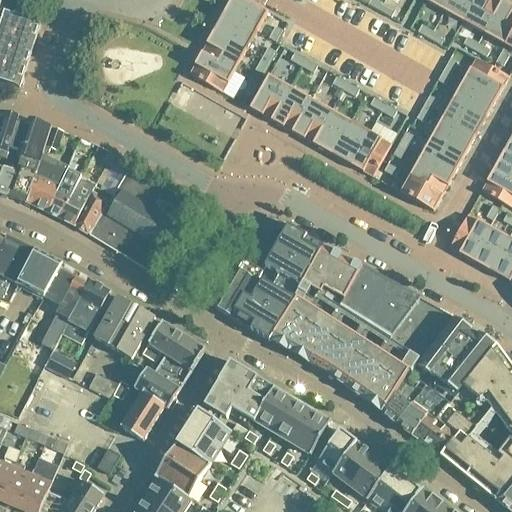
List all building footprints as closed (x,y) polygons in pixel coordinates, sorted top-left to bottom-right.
[(257,33),(268,13),(261,9),(245,0),(232,0),(224,14),(257,33)] [(372,0),(369,6),(380,12),(384,5),(374,0),(372,0)] [(445,13),(451,0),(425,0),(425,2),(445,13)] [(451,0),(445,13),(464,23),(476,0),(451,0)] [(500,0),(476,0),(464,23),(484,35),(503,2),(500,0)] [(511,6),(503,2),(484,35),(485,35),(505,47),(511,35),(511,6)] [(395,11),(384,5),(380,12),(391,19),(395,11)] [(0,36),(33,47),(40,25),(0,12),(0,36)] [(257,33),(224,14),(224,15),(223,17),(218,25),(217,27),(214,33),(247,51),(257,33)] [(418,34),(429,40),(433,33),(422,27),(418,34)] [(277,28),(270,40),(278,44),(284,33),(277,28)] [(235,72),(247,51),(214,33),(213,33),(212,36),(207,45),(205,48),(202,53),(202,54),(235,72)] [(444,39),(433,33),(429,40),(440,46),(444,39)] [(33,47),(0,36),(0,59),(26,68),(33,47)] [(464,46),(475,52),(479,45),(468,39),(464,46)] [(490,51),(479,45),(475,52),(486,59),(490,51)] [(268,49),(262,60),(269,64),(275,53),(268,49)] [(495,65),(502,69),(509,57),(502,53),(495,65)] [(218,92),(223,94),(235,72),(202,54),(201,54),(189,76),(203,83),(209,87),(218,92)] [(291,62),(302,68),(306,61),(295,54),(291,62)] [(0,82),(19,89),(26,68),(0,59),(0,82)] [(444,70),(451,74),(458,63),(450,59),(444,70)] [(263,75),(269,64),(262,60),(255,71),(263,75)] [(464,82),(497,100),(509,79),(476,60),(464,82)] [(317,67),(306,61),(302,68),(313,74),(317,67)] [(445,86),(451,74),(444,70),(438,82),(445,86)] [(272,122),(290,89),(269,76),(250,110),(258,114),(265,118),(272,122)] [(344,91),(348,84),(337,78),(333,85),(344,91)] [(245,93),(252,97),(258,85),(251,81),(245,93)] [(497,100),(464,82),(453,100),(486,119),(497,100)] [(359,90),(348,84),(344,91),(355,98),(359,90)] [(311,101),(290,89),(272,122),(291,133),(293,134),(311,101)] [(429,97),(423,108),(430,112),(436,101),(429,97)] [(371,106),(382,113),(386,105),(375,99),(371,106)] [(486,119),(453,100),(443,119),(476,138),(486,119)] [(332,112),(311,101),(293,134),(296,136),(304,140),(307,142),(311,144),(314,145),(332,112)] [(397,112),(386,105),(382,113),(393,119),(397,112)] [(424,123),(430,112),(423,108),(417,119),(424,123)] [(351,123),(332,112),(314,145),(316,147),(324,151),(326,152),(331,155),(332,156),(351,123)] [(29,167),(39,170),(46,148),(53,129),(30,122),(30,123),(2,114),(0,120),(0,168),(4,169),(5,170),(8,159),(21,163),(30,166),(29,167)] [(432,138),(465,157),(476,138),(443,119),(432,138)] [(370,133),(351,123),(332,156),(335,157),(351,167),(370,133)] [(53,129),(46,148),(57,152),(64,134),(53,129)] [(392,146),(370,133),(351,167),(358,171),(366,175),(373,179),(392,146)] [(406,133),(399,144),(406,148),(413,137),(406,133)] [(504,152),(503,154),(511,158),(511,137),(508,145),(505,151),(504,152)] [(421,157),(455,176),(456,174),(464,159),(465,157),(432,138),(421,157)] [(400,160),(406,148),(399,144),(393,156),(400,160)] [(511,158),(503,154),(492,173),(511,184),(511,158)] [(112,169),(118,159),(110,155),(104,165),(112,169)] [(67,171),(68,169),(60,165),(45,157),(40,170),(38,178),(45,182),(35,208),(49,215),(67,171)] [(455,176),(421,157),(410,178),(443,196),(444,195),(447,189),(448,188),(453,179),(455,176)] [(38,178),(40,170),(39,170),(29,167),(30,166),(21,163),(17,174),(9,198),(27,204),(35,208),(45,182),(38,178)] [(76,167),(70,164),(68,169),(67,171),(73,174),(73,173),(76,167)] [(387,164),(383,172),(394,178),(398,171),(387,164)] [(179,237),(196,208),(196,207),(132,168),(131,169),(131,168),(113,198),(90,237),(155,276),(155,275),(155,276),(173,247),(168,245),(175,234),(179,237)] [(0,195),(9,198),(17,174),(5,170),(4,169),(0,180),(0,195)] [(82,178),(73,173),(73,174),(67,171),(49,215),(62,221),(82,178)] [(481,193),(511,210),(511,184),(492,173),(481,193)] [(74,228),(97,187),(82,178),(62,221),(74,228)] [(441,199),(443,196),(410,178),(400,194),(422,206),(434,213),(437,207),(441,199)] [(74,228),(88,236),(108,203),(95,195),(74,228)] [(493,222),(500,211),(492,207),(486,218),(493,222)] [(503,222),(511,227),(511,218),(507,215),(503,222)] [(236,275),(215,309),(231,319),(244,298),(251,302),(261,284),(257,282),(276,246),(287,226),(268,216),(246,257),(236,275)] [(449,250),(469,261),(488,228),(468,216),(449,250)] [(313,266),(324,246),(307,237),(297,232),(287,226),(276,246),(257,282),(261,284),(251,302),(244,298),(231,319),(241,325),(251,331),(258,335),(263,338),(271,342),(275,335),(274,335),(297,300),(294,298),(313,266)] [(508,239),(488,228),(469,261),(489,272),(508,239)] [(0,288),(23,245),(13,241),(7,238),(0,252),(0,288)] [(509,283),(511,278),(511,240),(508,239),(489,272),(509,283)] [(18,286),(36,252),(23,245),(0,288),(0,299),(1,300),(11,282),(18,286)] [(344,302),(363,268),(324,246),(313,266),(294,298),(297,300),(304,303),(306,296),(310,289),(320,294),(322,290),(344,302)] [(45,298),(62,266),(36,252),(18,286),(44,300),(45,298)] [(62,337),(91,281),(62,266),(45,298),(62,307),(39,351),(51,357),(54,353),(62,337)] [(391,341),(404,323),(404,322),(420,301),(420,300),(363,268),(344,302),(340,308),(391,341)] [(86,339),(86,340),(111,292),(91,281),(62,337),(82,347),(86,339)] [(132,362),(155,320),(118,299),(95,341),(132,362)] [(421,363),(409,354),(402,367),(304,303),(297,300),(274,335),(275,335),(271,342),(328,375),(359,396),(372,406),(382,414),(394,396),(405,383),(405,384),(415,371),(421,363)] [(434,345),(454,319),(420,300),(420,301),(404,322),(404,323),(391,341),(390,341),(409,354),(421,363),(429,352),(432,349),(434,345)] [(469,380),(497,346),(454,319),(434,345),(432,349),(421,363),(415,371),(405,384),(405,383),(394,396),(406,405),(415,393),(442,413),(447,406),(456,395),(463,387),(469,380)] [(149,346),(162,354),(166,357),(155,375),(147,370),(146,371),(180,392),(206,351),(163,324),(149,346)] [(156,364),(162,354),(149,346),(142,356),(156,364)] [(511,366),(497,346),(469,380),(463,387),(479,402),(488,396),(511,428),(511,442),(510,442),(498,457),(503,461),(499,466),(467,441),(476,429),(447,406),(442,413),(438,420),(446,426),(458,436),(454,441),(442,457),(495,501),(511,478),(511,366)] [(54,353),(51,357),(45,369),(68,381),(77,364),(54,353)] [(231,362),(221,379),(219,382),(219,383),(205,407),(227,420),(233,410),(254,423),(276,389),(231,362)] [(180,392),(146,371),(135,389),(169,411),(180,392)] [(116,390),(118,387),(97,376),(89,390),(111,401),(113,397),(116,390)] [(120,383),(118,387),(116,390),(126,395),(130,388),(120,383)] [(168,411),(169,411),(135,389),(134,390),(143,395),(121,429),(143,443),(164,409),(168,411)] [(254,423),(273,434),(294,400),(276,389),(254,423)] [(122,402),(126,395),(116,390),(113,397),(122,402)] [(442,413),(415,393),(406,405),(411,409),(398,426),(412,436),(413,437),(425,421),(441,433),(446,426),(438,420),(442,413)] [(398,426),(411,409),(406,405),(394,396),(382,414),(397,425),(398,426)] [(273,434),(291,445),(312,411),(294,400),(273,434)] [(198,411),(188,428),(221,449),(232,433),(198,411)] [(312,411),(291,445),(311,457),(332,422),(312,411)] [(454,441),(441,433),(425,421),(413,437),(440,456),(442,457),(454,441)] [(26,439),(29,431),(18,426),(15,434),(26,439)] [(221,449),(188,428),(177,444),(211,465),(221,449)] [(29,431),(26,439),(38,444),(41,436),(29,431)] [(333,476),(357,444),(341,432),(317,464),(333,476)] [(245,440),(254,446),(258,439),(249,433),(245,440)] [(64,455),(68,446),(57,442),(53,450),(64,455)] [(275,447),(268,443),(262,452),(269,457),(275,447)] [(200,483),(211,465),(177,444),(166,461),(200,483)] [(350,489),(374,457),(357,444),(333,476),(350,489)] [(110,477),(122,458),(108,450),(97,470),(110,477)] [(0,502),(18,510),(36,466),(38,460),(20,452),(15,464),(0,499),(0,502)] [(243,464),(248,457),(239,452),(235,459),(243,464)] [(287,455),(280,464),(287,469),(293,459),(287,455)] [(0,499),(15,464),(0,457),(0,499)] [(368,502),(392,470),(374,457),(350,489),(368,502)] [(243,464),(235,459),(231,465),(239,471),(243,464)] [(39,511),(42,506),(48,494),(58,468),(38,460),(36,466),(18,510),(22,511),(39,511)] [(200,483),(166,461),(155,478),(192,502),(192,501),(189,499),(200,483)] [(81,475),(85,468),(76,463),(72,470),(81,475)] [(381,511),(383,511),(407,481),(392,470),(368,502),(381,511)] [(79,480),(86,484),(91,476),(84,471),(79,480)] [(306,481),(315,487),(319,480),(311,474),(306,481)] [(185,511),(192,502),(155,478),(155,479),(158,481),(147,498),(167,511),(185,511)] [(511,511),(511,478),(495,501),(496,501),(509,511),(511,511)] [(407,511),(424,490),(422,492),(407,481),(383,511),(407,511)] [(94,511),(104,496),(82,483),(70,503),(48,494),(42,506),(39,511),(94,511)] [(218,485),(214,492),(222,497),(226,491),(218,485)] [(434,511),(441,503),(424,490),(407,511),(434,511)] [(218,504),(222,497),(214,492),(209,499),(218,504)] [(339,504),(344,497),(336,492),(331,498),(339,504)] [(352,503),(344,497),(339,504),(348,510),(352,503)] [(167,511),(147,498),(137,511),(167,511)] [(453,511),(441,503),(434,511),(453,511)]
